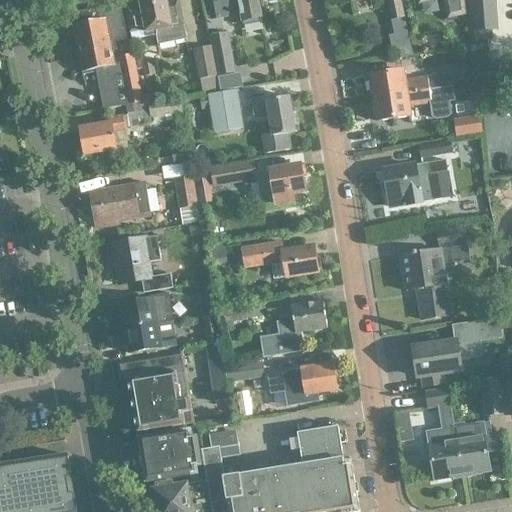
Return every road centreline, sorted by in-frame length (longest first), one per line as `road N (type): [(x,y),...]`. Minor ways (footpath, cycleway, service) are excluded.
road 1 (residential): [(391,511),(302,0)]
road 2 (residential): [(83,388),(15,0)]
road 3 (residential): [(105,511),(83,388)]
